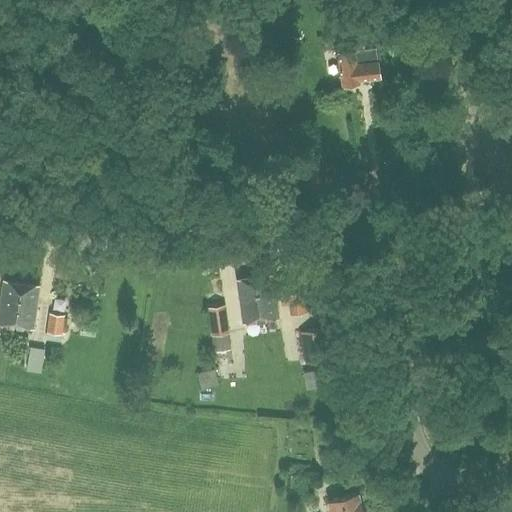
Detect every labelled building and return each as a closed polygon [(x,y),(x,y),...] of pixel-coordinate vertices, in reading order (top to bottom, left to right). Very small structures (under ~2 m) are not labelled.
[(381,76),(379,57),(378,57),(376,45),(336,51),(342,84),(368,80),(368,78),(381,76)] [(325,191),(316,170),(301,176),(310,197),(325,191)] [(273,272),(254,275),(261,319),(279,317),(273,272)] [(244,322),(261,319),(254,275),(237,278),(244,322)] [(0,304),(0,322),(15,325),(22,281),(4,279),(0,304)] [(40,284),(22,281),(15,325),(33,328),(40,284)] [(291,314),(305,312),(302,292),(288,294),(291,314)] [(227,306),(209,308),(215,351),(232,349),(227,306)] [(60,334),(64,315),(50,313),(47,332),(60,334)] [(328,359),(324,337),(322,327),(300,333),(305,362),(328,359)] [(91,328),(75,328),(75,340),(91,340),(91,328)] [(41,376),(42,352),(27,351),(26,375),(41,376)] [(347,381),(344,365),(304,372),(307,387),(347,381)] [(218,384),(215,370),(198,374),(202,388),(218,384)] [(327,500),(329,511),(362,511),(357,492),(327,500)]
